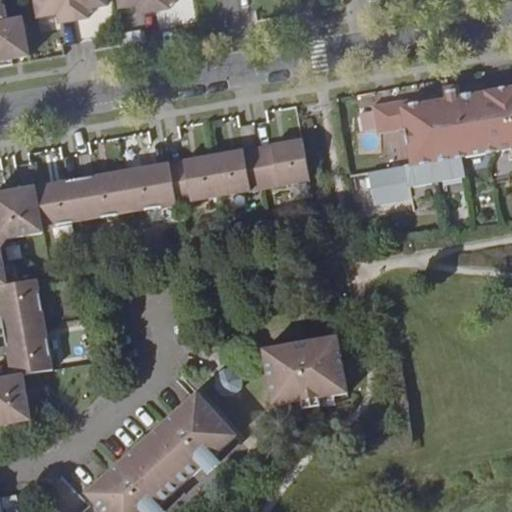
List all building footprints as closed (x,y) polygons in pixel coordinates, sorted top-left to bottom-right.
[(0,0),(0,65),(11,64),(11,59),(29,55),(22,17),(7,20),(4,5),(0,2),(0,0)] [(59,22),(73,20),(69,0),(34,0),(38,17),(57,14),(59,22)] [(69,0),(73,20),(87,17),(86,8),(107,5),(105,0),(69,0)] [(140,8),(154,5),(153,0),(117,0),(119,9),(140,5),(140,8)] [(405,109),(404,101),(376,106),(381,133),(408,129),(415,166),(511,149),(511,89),(462,98),(460,88),(445,90),(445,93),(447,101),(405,109)] [(445,93),(404,101),(405,109),(447,101),(445,93)] [(0,285),(3,285),(0,265),(0,249),(6,239),(40,233),(40,230),(310,182),(302,140),(0,193),(0,285)] [(3,285),(0,285),(0,323),(9,376),(22,373),(51,368),(35,280),(3,285)] [(284,413),(322,407),(349,402),(339,345),(275,357),(284,413)] [(9,376),(0,377),(0,427),(31,421),(22,373),(9,376)] [(244,378),(232,378),(225,385),(224,394),(231,403),(243,403),(251,396),(251,385),(244,378)] [(206,401),(95,500),(104,511),(165,511),(243,443),(206,401)] [(81,511),(205,511),(261,462),(243,443),(165,511),(104,511),(95,500),(81,511)]
